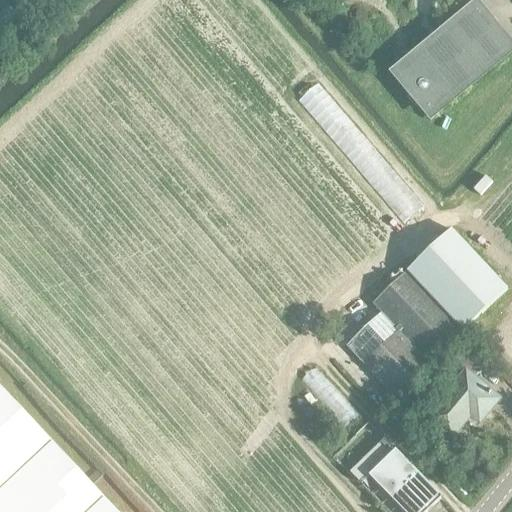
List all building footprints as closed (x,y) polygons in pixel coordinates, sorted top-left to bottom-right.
[(396,55),(395,55),(397,69),(400,73),(398,74),(431,114),(509,49),(476,9),(474,11),(464,0),(440,0),(435,5),(434,19),(446,34),(413,62),(409,58),(408,52),(407,53),(408,56),(396,58),(396,55)] [(453,231),(373,304),(382,313),(347,346),(397,400),(432,368),(424,358),(459,326),(464,332),(509,291),(453,231)] [(424,419),(448,440),(469,416),(478,423),(499,399),(474,378),(485,365),(467,350),(456,363),(466,371),(424,419)] [(0,511),(117,511),(0,387),(0,511)] [(362,467),(405,511),(425,511),(439,498),(386,443),(362,467)]
